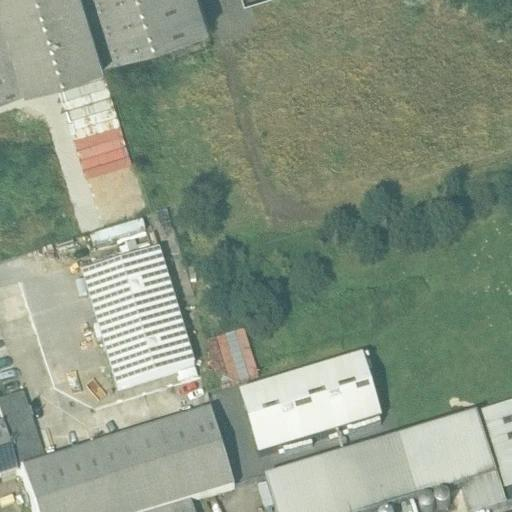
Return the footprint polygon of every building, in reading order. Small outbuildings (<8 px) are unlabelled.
[(0,0),(0,93),(104,62),(104,61),(209,29),(199,0),(0,0)] [(160,252),(83,275),(118,391),(195,367),(160,252)] [(245,330),(207,342),(221,388),(259,376),(245,330)] [(364,358),(240,396),(259,458),(383,421),(364,358)] [(45,463),(22,394),(0,401),(0,415),(3,425),(2,425),(17,474),(20,473),(20,471),(45,463)] [(511,405),(266,482),(275,511),(383,511),(461,488),(468,511),(490,511),(511,505),(511,405)] [(45,463),(20,471),(20,473),(32,511),(159,511),(191,502),(235,489),(212,412),(45,463)] [(0,478),(17,474),(2,425),(0,425),(0,478)] [(194,511),(191,502),(159,511),(194,511)]
